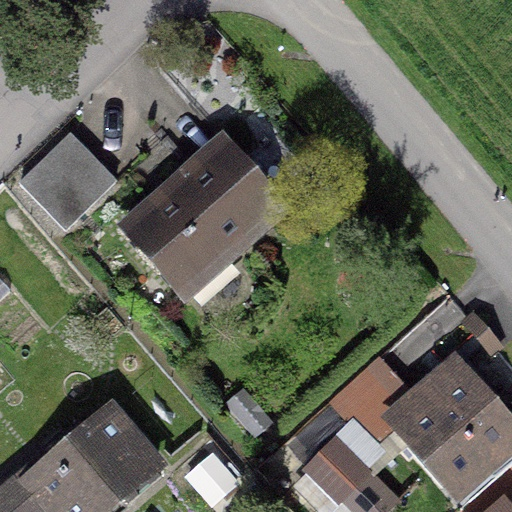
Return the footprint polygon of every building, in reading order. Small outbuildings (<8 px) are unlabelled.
[(24,185),(70,232),(120,184),(74,136),(24,185)] [(282,232),(221,159),(133,233),(193,306),(282,232)] [(511,432),(465,373),(390,433),(453,511),(511,463),(511,432)] [(52,511),(134,511),(158,493),(107,433),(36,493),(52,511)] [(341,458),(314,482),(340,511),(386,511),(388,511),(341,458)]
